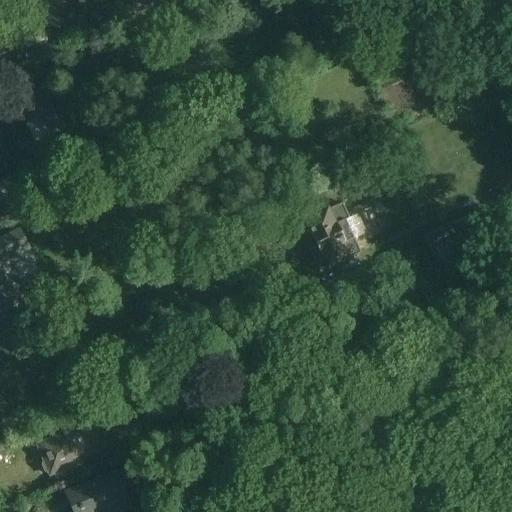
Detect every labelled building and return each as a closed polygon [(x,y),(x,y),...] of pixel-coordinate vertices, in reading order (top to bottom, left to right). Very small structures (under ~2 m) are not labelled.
[(122,0),(130,14),(156,0),(122,0)] [(326,270),(367,253),(345,203),(305,220),(326,270)] [(34,249),(23,228),(0,239),(0,316),(23,305),(2,265),(34,249)] [(511,326),(494,353),(511,365),(511,326)] [(48,477),(96,457),(84,426),(35,445),(48,477)] [(77,511),(132,511),(138,510),(122,471),(69,492),(77,511)]
